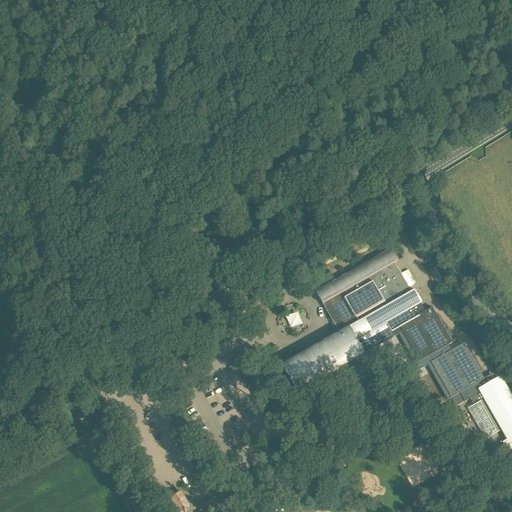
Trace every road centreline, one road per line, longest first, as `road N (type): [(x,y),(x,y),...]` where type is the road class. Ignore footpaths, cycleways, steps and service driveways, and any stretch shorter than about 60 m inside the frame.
road 1 (unclassified): [(0,437),(511,119)]
road 2 (track): [(238,187),(77,369),(58,401)]
road 3 (track): [(357,50),(238,187)]
road 4 (track): [(416,178),(471,287),(489,314),(511,326)]
